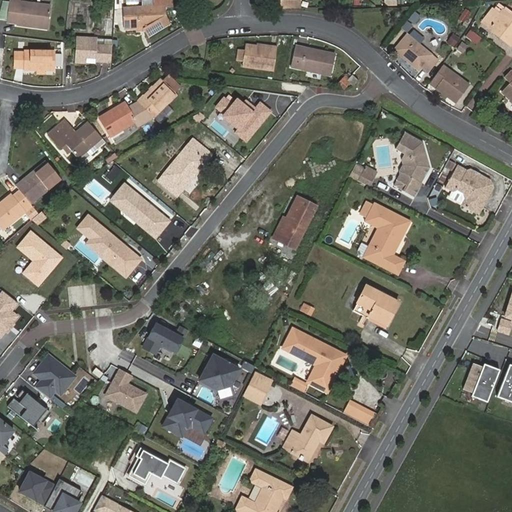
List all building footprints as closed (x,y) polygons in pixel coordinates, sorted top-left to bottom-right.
[(32,23),(45,24),(48,6),(17,2),(17,0),(15,0),(7,0),(6,8),(5,19),(5,20),(14,22),(14,24),(31,26),(32,23)] [(152,0),(153,5),(143,6),(163,9),(162,4),(167,3),(167,0),(152,0)] [(163,9),(143,6),(121,9),(124,30),(134,29),(143,28),(145,30),(148,35),(169,23),(163,15),(163,9)] [(457,20),(464,24),(471,13),(463,8),(457,20)] [(511,16),(501,8),(497,14),(509,24),(511,21),(511,16)] [(511,21),(509,24),(497,14),(490,10),(479,24),(487,30),(486,31),(508,48),(511,42),(511,21)] [(475,46),(481,38),(469,30),(464,37),(475,46)] [(109,62),(110,45),(95,44),(95,38),(74,36),(72,60),(83,61),(84,56),(93,57),(93,61),(109,62)] [(420,70),(425,75),(436,62),(405,36),(392,52),(417,73),(420,70)] [(460,56),(467,46),(461,42),(454,51),(460,56)] [(274,46),(243,44),(241,65),(273,68),(274,46)] [(329,73),(333,56),(294,49),(291,67),(329,73)] [(23,69),(37,70),(44,70),(52,71),(53,52),(24,51),(24,53),(14,53),(13,68),(23,68),(23,69)] [(467,87),(441,67),(430,82),(436,86),(433,90),(454,105),(467,87)] [(351,76),(345,83),(351,88),(357,81),(351,76)] [(169,77),(162,83),(175,95),(181,90),(169,77)] [(147,114),(151,119),(165,106),(176,96),(175,95),(162,83),(160,81),(136,104),(147,114)] [(511,81),(500,95),(511,105),(511,81)] [(225,105),(217,98),(209,107),(218,114),(222,118),(225,114),(236,124),(231,129),(228,133),(238,141),(263,112),(253,104),(248,109),(239,101),(236,105),(230,100),(225,105)] [(135,123),(147,114),(136,104),(127,110),(135,123)] [(135,123),(127,110),(123,105),(99,122),(111,139),(135,123)] [(151,119),(158,126),(172,113),(165,106),(151,119)] [(138,128),(151,119),(147,114),(135,123),(138,128)] [(218,114),(216,116),(231,129),(236,124),(225,114),(222,118),(218,114)] [(63,122),(60,124),(71,137),(74,134),(63,122)] [(75,160),(100,140),(86,124),(74,134),(71,137),(60,124),(45,137),(61,155),(67,151),(75,160)] [(426,173),(430,175),(432,171),(423,146),(404,137),(396,154),(404,158),(411,162),(409,166),(411,171),(407,178),(401,180),(396,189),(419,202),(426,189),(423,187),(427,181),(423,179),(426,173)] [(155,187),(169,198),(203,157),(189,146),(155,187)] [(203,157),(169,198),(173,201),(207,160),(203,157)] [(400,175),(401,180),(407,178),(411,171),(409,166),(411,162),(404,158),(401,167),(402,170),(400,175)] [(366,169),(356,164),(349,179),(369,189),(377,174),(366,168),(366,169)] [(108,165),(103,171),(109,175),(113,170),(108,165)] [(37,167),(27,175),(28,178),(38,170),(37,167)] [(465,193),(463,197),(465,199),(461,206),(481,216),(494,192),(490,183),(466,170),(464,173),(457,169),(446,190),(454,194),(455,192),(457,188),(465,193)] [(18,192),(27,204),(51,185),(38,170),(28,178),(27,175),(13,185),(18,192)] [(103,171),(99,176),(104,181),(109,175),(103,171)] [(116,183),(106,195),(113,201),(114,199),(122,206),(121,216),(146,238),(161,222),(144,208),(143,209),(138,205),(140,203),(116,183)] [(455,192),(463,197),(465,193),(457,188),(455,192)] [(0,229),(30,208),(27,204),(18,192),(10,197),(9,196),(0,202),(0,229)] [(106,195),(102,200),(121,216),(122,206),(114,199),(113,201),(106,195)] [(285,233),(279,245),(295,253),(316,212),(297,203),(283,232),(285,233)] [(363,219),(371,222),(378,209),(370,205),(363,219)] [(375,251),(369,261),(398,275),(406,262),(394,255),(410,223),(379,207),(378,209),(371,222),(369,226),(377,230),(369,248),(375,251)] [(36,215),(32,210),(24,215),(29,221),(36,215)] [(110,243),(77,218),(69,228),(77,234),(78,232),(86,238),(82,244),(101,258),(98,262),(104,267),(103,268),(115,278),(124,266),(126,267),(131,260),(115,247),(113,250),(108,246),(110,243)] [(75,247),(103,268),(104,267),(98,262),(101,258),(82,244),(86,238),(78,232),(77,234),(69,228),(66,231),(80,241),(75,247)] [(275,243),(279,245),(285,233),(283,232),(281,231),(275,243)] [(54,244),(51,248),(57,252),(60,248),(54,244)] [(364,258),(369,261),(375,251),(369,248),(364,258)] [(268,281),(262,288),(272,295),(277,289),(268,281)] [(368,315),(387,324),(397,303),(366,287),(353,311),(366,318),(368,315)] [(0,328),(2,326),(5,327),(10,320),(3,315),(10,307),(0,299),(0,328)] [(310,317),(314,308),(304,303),(300,312),(310,317)] [(498,331),(508,334),(511,322),(501,319),(498,331)] [(168,354),(179,332),(173,329),(169,338),(148,328),(136,351),(148,357),(153,347),(168,354)] [(346,358),(294,330),(285,350),(317,366),(311,381),(331,390),(346,358)] [(54,398),(69,378),(42,357),(27,377),(35,383),(29,390),(43,401),(49,394),(54,398)] [(230,390),(239,373),(212,360),(199,385),(217,394),(230,390)] [(497,396),(505,399),(507,394),(511,395),(511,365),(509,364),(497,396)] [(482,369),(472,365),(464,387),(474,390),(481,393),(479,398),(487,401),(499,370),(491,366),(489,371),(482,369)] [(272,380),(256,371),(243,395),(260,404),(272,380)] [(89,372),(85,376),(92,382),(96,377),(89,372)] [(129,414),(138,396),(119,386),(124,377),(114,372),(100,399),(129,414)] [(293,379),(290,384),(302,391),(305,385),(293,379)] [(43,415),(16,393),(11,400),(15,403),(13,406),(8,402),(2,410),(15,420),(16,418),(21,422),(19,424),(27,430),(33,423),(35,424),(43,415)] [(200,437),(208,422),(173,404),(168,414),(170,415),(167,421),(165,420),(159,431),(178,440),(182,433),(188,431),(200,437)] [(380,416),(356,404),(351,415),(375,426),(380,416)] [(144,434),(147,427),(137,423),(135,430),(144,434)] [(0,449),(0,443),(8,433),(0,426),(0,455),(3,452),(0,449)] [(299,445),(292,462),(317,472),(327,449),(331,451),(338,435),(316,426),(307,448),(299,445)] [(161,464),(133,449),(128,458),(131,459),(121,477),(137,486),(143,475),(153,480),(155,477),(170,485),(178,469),(162,461),(161,464)] [(41,482),(46,474),(34,468),(30,476),(41,482)] [(275,511),(274,511),(281,497),(285,498),(290,484),(252,470),(248,482),(260,487),(254,503),(242,497),(236,511),(238,511),(275,511)] [(40,506),(50,487),(41,482),(30,476),(26,475),(16,494),(40,506)] [(68,507),(76,491),(54,479),(50,487),(40,506),(39,508),(48,511),(70,511),(72,510),(68,507)] [(127,511),(96,496),(88,509),(93,511),(127,511)]
